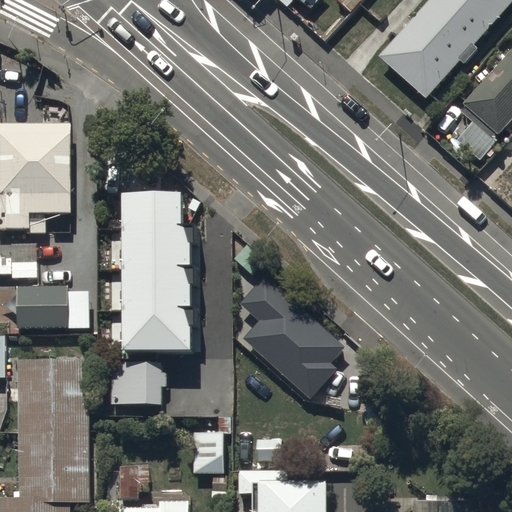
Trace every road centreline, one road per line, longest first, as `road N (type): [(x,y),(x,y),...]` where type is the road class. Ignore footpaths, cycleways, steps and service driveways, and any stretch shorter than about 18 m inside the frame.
road 1 (secondary): [(149,0),(255,69),(511,293)]
road 2 (secondary): [(511,392),(221,119)]
road 3 (secondary): [(221,119),(1,0)]
road 4 (secondary): [(221,119),(108,0)]
